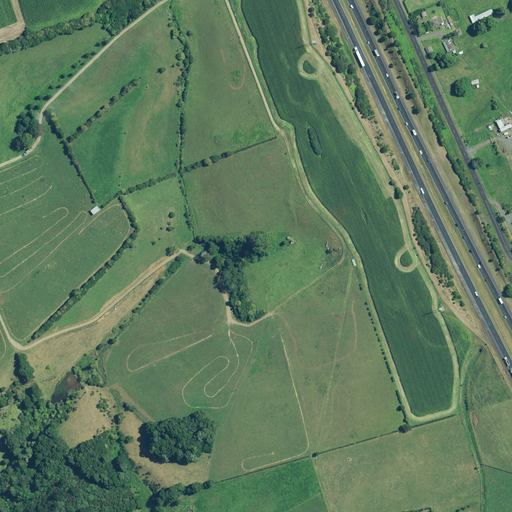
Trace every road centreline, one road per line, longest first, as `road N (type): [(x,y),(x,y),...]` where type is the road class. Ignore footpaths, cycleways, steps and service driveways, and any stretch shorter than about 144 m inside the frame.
road 1 (motorway): [(511,366),(334,0)]
road 2 (motorway): [(349,0),(511,324)]
road 3 (unclassified): [(511,253),(397,0)]
